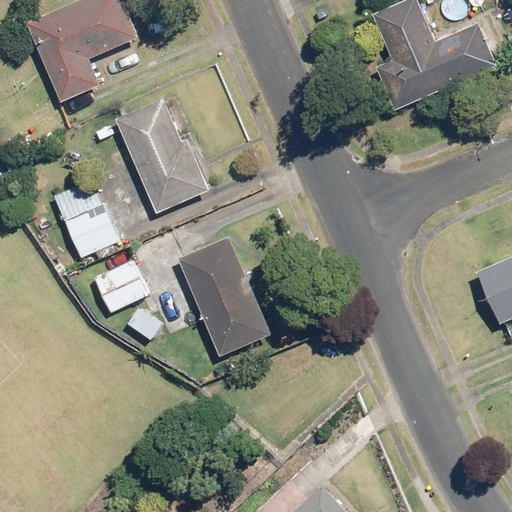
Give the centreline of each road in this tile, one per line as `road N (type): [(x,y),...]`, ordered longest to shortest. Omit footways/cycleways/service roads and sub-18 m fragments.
road 1 (residential): [(486,511),(457,470),(352,224)]
road 2 (residential): [(352,224),(255,0)]
road 3 (residential): [(511,154),(352,224)]
